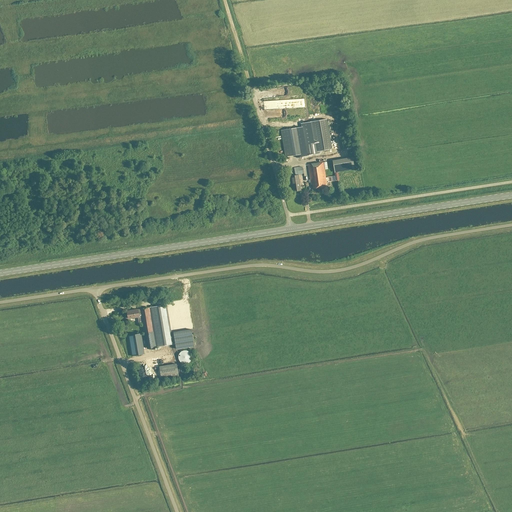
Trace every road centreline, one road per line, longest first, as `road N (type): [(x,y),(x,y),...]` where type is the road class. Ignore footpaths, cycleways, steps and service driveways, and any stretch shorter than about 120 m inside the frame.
road 1 (unclassified): [(95,288),(258,265),(330,272),(416,241),(511,225)]
road 2 (primary): [(290,229),(0,273)]
road 3 (unclassified): [(176,511),(95,288)]
road 4 (primary): [(511,195),(290,229)]
road 5 (unclassified): [(290,229),(250,87)]
